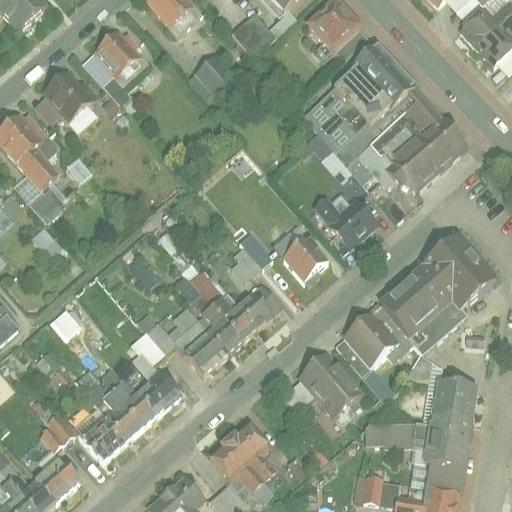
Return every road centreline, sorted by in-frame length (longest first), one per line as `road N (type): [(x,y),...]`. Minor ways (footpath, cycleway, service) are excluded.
road 1 (residential): [(511,253),(469,210),(447,213),(93,511)]
road 2 (tertiary): [(511,140),(376,0)]
road 3 (residential): [(511,330),(486,511)]
road 4 (residential): [(0,104),(120,0)]
